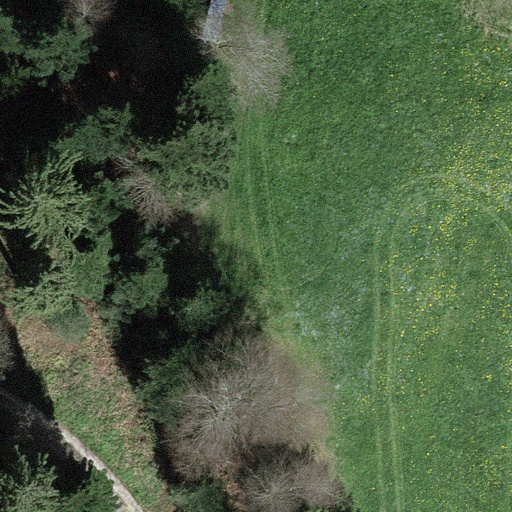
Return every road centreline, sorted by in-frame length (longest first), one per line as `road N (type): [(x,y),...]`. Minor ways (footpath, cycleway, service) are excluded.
road 1 (track): [(128,511),(84,460),(0,397)]
road 2 (track): [(175,353),(66,383),(40,421)]
